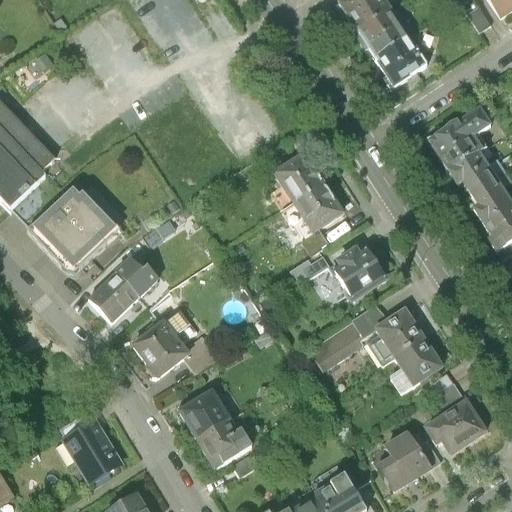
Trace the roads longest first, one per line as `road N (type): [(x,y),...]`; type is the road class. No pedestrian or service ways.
road 1 (residential): [(201,511),(119,382),(0,260)]
road 2 (tertiary): [(511,375),(363,151)]
road 3 (tertiary): [(363,151),(265,0)]
road 4 (residential): [(363,151),(511,54)]
